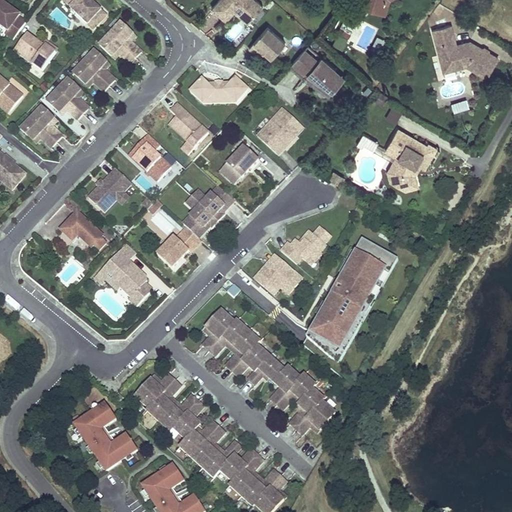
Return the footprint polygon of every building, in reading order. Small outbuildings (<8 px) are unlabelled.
[(13,41),(26,23),(19,17),(20,15),(0,0),(0,26),(8,32),(5,35),(13,41)] [(96,17),(102,10),(91,0),(65,0),(63,2),(94,30),(101,22),(96,17)] [(256,0),(219,0),(212,8),(226,21),(234,11),(236,13),(242,6),(254,16),(263,6),(256,0)] [(386,0),(384,8),(363,1),(360,8),(385,16),(390,0),(386,0)] [(254,16),(242,6),(236,13),(248,23),(254,16)] [(101,22),(108,15),(102,10),(96,17),(101,22)] [(242,20),(224,35),(231,42),(245,29),(241,25),(244,23),(242,20)] [(134,35),(122,24),(111,35),(136,59),(142,53),(132,43),(129,40),(134,35)] [(494,65),(498,58),(489,53),(488,51),(485,49),(482,49),(475,44),(472,49),(467,46),(467,43),(456,45),(451,25),(433,29),(439,55),(450,52),(451,57),(448,61),(450,66),(454,69),(460,68),(462,64),(484,77),(488,76),(492,68),(490,67),(492,64),(494,65)] [(271,58),(285,42),(267,27),(249,48),(256,54),(260,49),(271,58)] [(43,72),(56,54),(46,47),(45,48),(27,35),(15,52),(43,72)] [(130,65),(136,59),(111,35),(100,46),(112,58),(117,53),(120,55),(130,65)] [(336,70),(307,46),(292,63),(307,76),(308,74),(313,77),(310,82),(320,89),(323,84),(333,91),(340,82),(332,75),(336,70)] [(103,68),(108,63),(95,51),(85,63),(110,87),(116,80),(106,71),(103,68)] [(444,72),(454,69),(450,66),(448,61),(451,57),(450,52),(439,55),(444,72)] [(104,93),(110,87),(85,63),(74,74),(86,86),(91,80),(94,83),(104,93)] [(106,71),(111,66),(108,63),(103,68),(106,71)] [(292,63),(289,67),(303,79),(307,76),(292,63)] [(344,78),(336,70),(332,75),(340,82),(344,78)] [(0,101),(11,111),(24,96),(0,77),(0,101)] [(208,84),(203,80),(191,92),(204,105),(210,98),(214,98),(217,100),(225,100),(228,98),(232,98),(238,104),(250,91),(237,79),(233,84),(208,84)] [(84,115),(89,109),(80,99),(76,96),(81,91),(69,80),(58,91),(84,115)] [(323,84),(320,89),(329,95),(333,91),(323,84)] [(48,102),(60,114),(65,109),(68,112),(78,121),(84,115),(58,91),(48,102)] [(0,106),(9,114),(11,111),(0,101),(0,106)] [(466,101),(451,104),(453,112),(468,109),(466,101)] [(195,149),(209,134),(178,104),(171,111),(177,117),(170,125),(195,149)] [(57,143),(63,137),(53,127),(50,124),(55,119),(43,108),(32,119),(57,143)] [(389,108),(385,119),(396,124),(400,112),(389,108)] [(298,136),(304,129),(283,110),(258,137),(277,155),(284,148),(281,146),(288,139),(285,137),(291,130),(298,136)] [(52,149),(57,143),(32,119),(21,130),(34,142),(38,137),(41,140),(52,149)] [(53,127),(58,122),(55,119),(50,124),(53,127)] [(425,169),(436,149),(429,144),(427,147),(398,129),(386,151),(397,157),(402,160),(395,171),(401,174),(405,187),(418,184),(415,176),(414,170),(417,164),(421,166),(425,169)] [(279,157),(298,136),(291,130),(285,137),(288,139),(281,146),(284,148),(277,155),(279,157)] [(164,176),(172,168),(155,153),(161,146),(149,135),(135,150),(164,176)] [(361,135),(357,145),(374,151),(377,141),(361,135)] [(249,172),(259,160),(245,146),(228,165),(242,178),(249,172)] [(0,180),(13,191),(27,175),(0,152),(0,180)] [(171,166),(176,162),(168,154),(163,158),(171,166)] [(406,190),(419,186),(418,184),(405,187),(401,174),(395,171),(402,160),(397,157),(391,167),(397,185),(406,190)] [(251,174),(262,162),(259,160),(249,172),(251,174)] [(235,186),(242,178),(228,165),(221,172),(235,186)] [(125,193),(132,184),(116,170),(89,199),(105,214),(118,201),(125,193)] [(340,185),(344,178),(334,172),(330,180),(340,185)] [(123,205),(130,198),(125,193),(118,201),(123,205)] [(148,210),(154,204),(148,199),(142,205),(148,210)] [(101,239),(104,236),(78,212),(61,231),(73,242),(79,236),(92,249),(95,246),(98,243),(101,239)] [(191,253),(202,242),(187,228),(177,239),(175,237),(158,256),(173,270),(190,252),(191,253)] [(325,245),(332,238),(321,228),(314,236),(310,232),(304,239),(305,241),(302,245),(296,241),(292,246),(289,243),(282,252),(297,265),(303,258),(312,266),(322,255),(321,254),(327,246),(325,245)] [(100,251),(107,244),(101,239),(98,243),(95,246),(100,251)] [(359,239),(307,337),(343,356),(395,258),(359,239)] [(130,261),(137,253),(127,244),(120,251),(130,261)] [(137,308),(154,290),(146,283),(147,277),(130,261),(120,251),(105,268),(117,280),(118,285),(132,298),(129,301),(137,308)] [(295,288),(302,280),(275,256),(269,263),(273,267),(271,270),(267,266),(255,280),(274,296),(280,289),(284,291),(289,285),(292,285),(295,288)] [(114,289),(118,285),(117,280),(105,268),(100,274),(105,278),(100,284),(102,286),(106,281),(114,289)] [(100,284),(105,278),(100,274),(95,279),(100,284)] [(227,293),(234,299),(240,292),(233,286),(227,293)] [(222,310),(206,329),(212,335),(210,337),(203,345),(209,351),(235,322),(222,310)] [(235,322),(209,351),(215,357),(225,346),(229,342),(235,347),(249,331),(237,320),(235,322)] [(206,329),(204,331),(210,337),(212,335),(206,329)] [(261,342),(249,331),(235,347),(240,352),(237,356),(227,367),(233,373),(258,345),(261,342)] [(229,342),(225,346),(231,351),(235,347),(229,342)] [(270,356),(258,345),(233,373),(239,379),(247,369),(249,367),(255,373),(270,356)] [(235,347),(231,351),(237,356),(240,352),(235,347)] [(253,375),(247,381),(254,387),(264,375),(274,384),(286,371),(270,356),(255,373),(253,375)] [(289,367),(286,371),(274,384),(280,389),(269,401),(276,407),(301,378),(289,367)] [(301,378),(276,407),(282,412),(292,401),(296,397),(301,402),(313,389),(316,385),(304,375),(301,378)] [(151,381),(135,398),(149,411),(175,382),(169,376),(161,384),(159,387),(151,381)] [(149,411),(147,413),(159,423),(174,406),(169,402),(171,399),(182,388),(175,382),(149,411)] [(301,402),(297,406),(303,411),(301,414),(291,425),(297,431),(323,402),(325,400),(313,389),(301,402)] [(118,394),(113,400),(119,405),(124,399),(118,394)] [(174,406),(159,423),(170,434),(174,430),(198,403),(192,397),(182,408),(179,411),(174,406)] [(296,397),(292,401),(297,406),(301,402),(296,397)] [(336,414),(323,402),(297,431),(303,437),(310,428),(313,425),(320,431),(336,414)] [(198,403),(174,430),(186,440),(194,431),(198,428),(200,425),(194,419),(204,408),(198,403)] [(107,404),(75,426),(107,473),(138,452),(128,435),(115,444),(105,429),(117,420),(107,404)] [(186,440),(179,448),(191,459),(220,427),(213,422),(203,433),(200,436),(194,431),(186,440)] [(313,425),(310,428),(317,435),(320,431),(313,425)] [(220,427),(191,459),(202,469),(218,452),(213,448),(216,444),(226,433),(220,427)] [(198,428),(194,431),(200,436),(203,433),(198,428)] [(218,452),(202,469),(214,480),(221,472),(235,456),(243,448),(236,442),(226,453),(223,457),(218,452)] [(216,444),(213,448),(218,452),(221,449),(216,444)] [(235,456),(221,472),(233,483),(258,456),(251,451),(241,462),(235,456)] [(233,483),(229,488),(241,498),(256,480),(251,476),(254,473),(264,462),(258,456),(233,483)] [(173,466),(142,487),(159,511),(205,511),(195,496),(183,505),(172,490),(184,481),(173,466)] [(256,480),(241,498),(252,508),(254,506),(281,477),(274,471),(264,483),(262,485),(256,480)] [(281,477),(254,506),(261,511),(273,511),(284,500),(277,494),(279,491),(287,483),(281,477)] [(279,491),(277,494),(284,500),(286,498),(279,491)]
